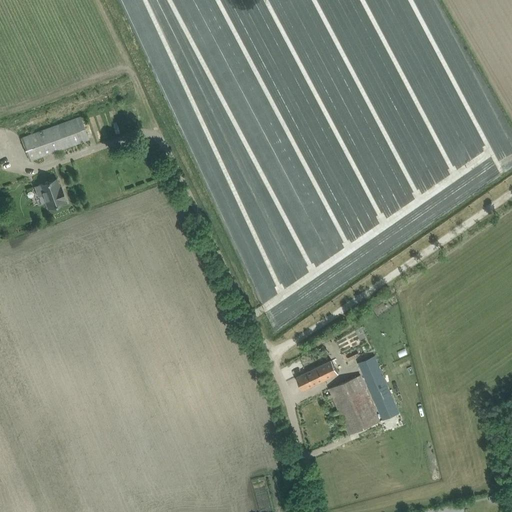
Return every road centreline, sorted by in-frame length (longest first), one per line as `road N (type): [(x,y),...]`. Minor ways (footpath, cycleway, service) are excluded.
road 1 (unclassified): [(312,511),(280,379),(160,138),(139,133),(94,145)]
road 2 (track): [(268,355),(511,191)]
